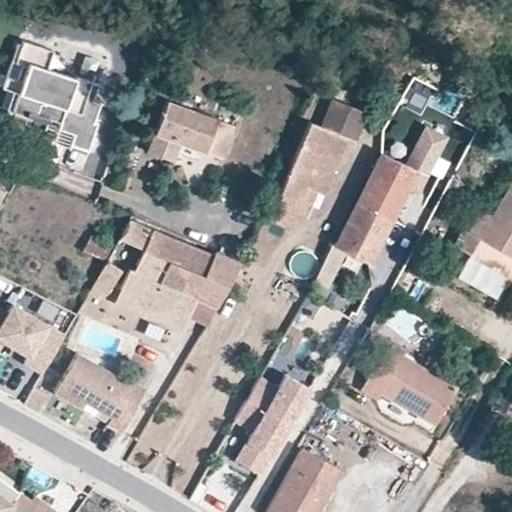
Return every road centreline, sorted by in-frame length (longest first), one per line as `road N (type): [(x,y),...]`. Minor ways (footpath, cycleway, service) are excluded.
road 1 (unknown): [(154,499),(289,240)]
road 2 (tertiary): [(0,413),(174,511)]
road 3 (unknown): [(409,511),(511,341)]
